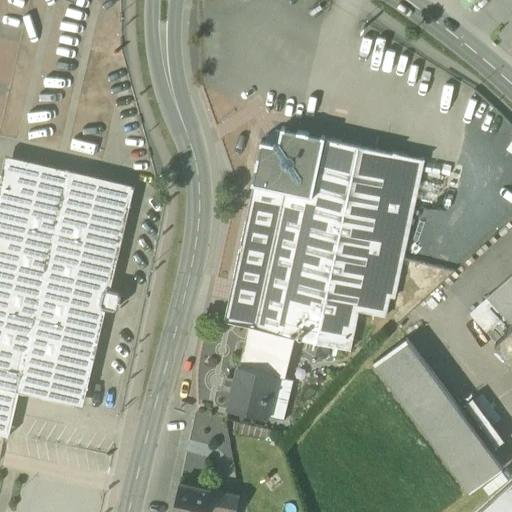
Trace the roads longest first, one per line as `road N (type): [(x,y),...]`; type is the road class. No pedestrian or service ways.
road 1 (secondary): [(130,511),(199,216),(198,178),(179,117)]
road 2 (secondary): [(415,8),(511,85)]
road 3 (secondary): [(151,0),(156,68),(179,117)]
